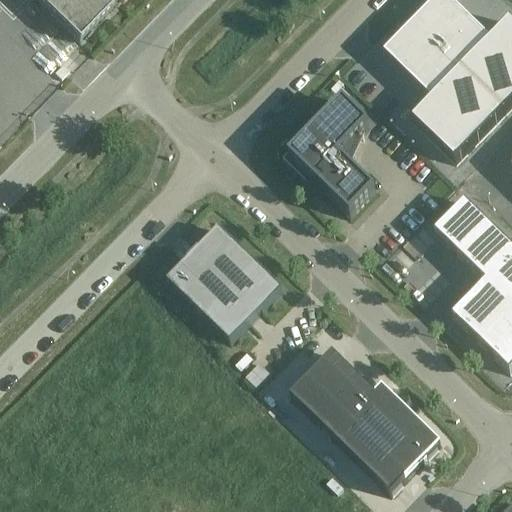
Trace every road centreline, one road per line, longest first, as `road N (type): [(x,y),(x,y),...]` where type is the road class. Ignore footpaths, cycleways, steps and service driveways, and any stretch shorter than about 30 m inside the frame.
road 1 (unclassified): [(209,160),(511,447)]
road 2 (unclassified): [(209,160),(0,377)]
road 3 (unclassified): [(367,0),(209,160)]
road 4 (unclassified): [(122,69),(0,195)]
road 5 (unclassified): [(122,69),(209,160)]
